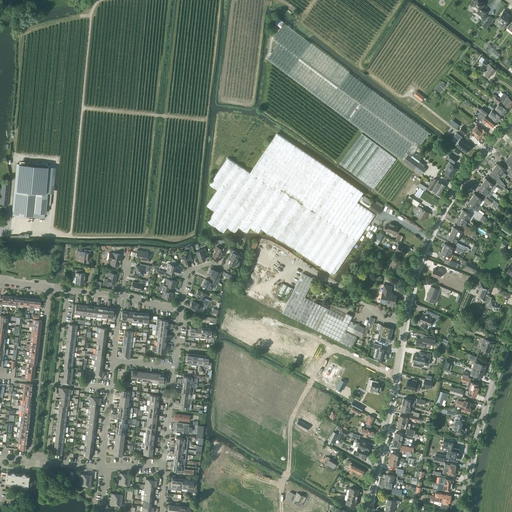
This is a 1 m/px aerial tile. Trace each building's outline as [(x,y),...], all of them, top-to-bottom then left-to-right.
[(479,0),(473,0),(470,5),(476,9),(473,13),(481,19),(487,11),(483,8),(485,6),(482,3),(481,3),(482,2),(479,0)] [(507,20),(511,16),(504,11),(498,19),(503,22),(501,26),(504,28),(509,22),(507,20)] [(280,28),(284,23),(278,18),(274,23),(280,28)] [(421,158),(413,153),(429,132),(349,72),(285,24),(272,41),(277,44),(266,59),(363,131),(401,159),(404,155),(406,157),(403,161),(421,174),(426,168),(424,166),(418,162),(419,160),(421,158)] [(496,59),(500,54),(495,50),(492,55),(496,59)] [(485,61),(485,60),(481,57),(478,61),(485,66),(487,63),(485,61)] [(489,78),(495,69),(488,64),(487,66),(486,68),(488,70),(485,74),(489,78)] [(439,93),(445,86),(442,83),(436,90),(439,93)] [(425,100),(426,98),(417,91),(413,95),(421,101),(423,99),(425,100)] [(507,97),(508,96),(504,93),(500,97),(503,99),(502,100),(502,102),(503,103),(502,103),(505,105),(509,108),(511,103),(511,100),(510,99),(507,97)] [(507,110),(500,105),(499,104),(495,109),(503,115),(507,110)] [(482,108),(480,109),(477,106),(476,108),(485,116),(487,112),(482,108)] [(495,112),(495,113),(492,110),(488,115),(491,118),(497,122),(501,117),(495,112)] [(491,129),(495,124),(480,113),(477,117),(482,121),(481,123),(484,125),(485,123),(491,129)] [(482,129),(477,125),(472,131),(476,135),(476,136),(481,139),(486,132),(482,129)] [(464,135),(468,131),(462,126),(459,130),(464,135)] [(277,133),(250,173),(275,190),(277,188),(277,187),(278,187),(285,192),(313,210),(337,174),(277,133)] [(462,137),(456,133),(454,136),(459,140),(455,145),(466,153),(471,147),(460,139),(462,137)] [(374,189),(396,159),(362,134),(339,164),(374,189)] [(454,163),(457,158),(451,153),(447,158),(454,163)] [(275,190),(250,173),(228,157),(210,184),(218,190),(207,205),(215,211),(208,222),(224,232),(227,227),(235,232),(239,227),(247,233),(250,227),(258,233),(261,228),(272,235),(283,242),(283,241),(334,275),(357,241),(375,214),(373,213),(367,208),(378,215),(382,208),(364,196),(360,203),(366,207),(366,208),(357,202),(364,193),(337,174),(313,210),(285,192),(278,187),(277,187),(277,188),(275,190)] [(451,177),(457,168),(449,162),(446,167),(448,168),(445,172),(447,174),(446,175),(446,176),(447,177),(448,177),(449,178),(450,177),(450,176),(451,177)] [(497,163),(497,164),(496,163),(495,165),(496,165),(493,169),(502,176),(503,175),(505,177),(506,175),(503,172),(505,169),(497,163)] [(17,164),(12,215),(45,218),(48,180),(44,179),(45,167),(17,164)] [(499,178),(502,176),(493,169),(491,172),(490,171),(489,173),(490,173),(489,174),(496,178),(494,181),(496,182),(496,183),(503,188),(505,185),(503,183),(499,178)] [(442,190),(445,185),(434,178),(432,181),(431,180),(430,182),(431,183),(442,190)] [(486,179),(485,178),(483,180),(484,181),(482,184),(490,190),(490,189),(493,192),(497,187),(501,190),(503,188),(496,183),(494,185),(486,179)] [(439,195),(442,190),(431,183),(428,188),(439,195)] [(486,195),(490,190),(482,184),(480,187),(479,186),(477,188),(478,189),(481,191),(479,193),(485,198),(492,203),(494,200),(487,195),(486,195)] [(419,188),(414,195),(419,198),(424,190),(419,188)] [(475,194),(474,194),(473,193),(472,195),(473,196),(471,199),(478,205),(482,199),(475,194)] [(417,207),(420,203),(409,196),(407,200),(417,207)] [(481,206),(478,205),(471,199),(469,202),(468,201),(466,203),(467,204),(470,206),(468,209),(478,216),(481,218),(482,217),(483,215),(477,211),(481,206)] [(424,221),(429,213),(419,207),(416,211),(419,212),(417,216),(424,221)] [(468,220),(471,215),(479,221),(479,220),(479,221),(481,218),(478,216),(468,209),(466,212),(463,210),(462,210),(461,211),(462,212),(460,215),(468,220)] [(465,226),(468,220),(460,215),(458,219),(457,218),(456,220),(457,221),(465,226)] [(392,224),(392,223),(390,222),(388,226),(385,225),(383,230),(388,231),(395,233),(398,226),(392,224)] [(511,231),(504,225),(502,227),(507,230),(505,232),(509,235),(511,231)] [(453,227),(452,226),(451,228),(452,229),(451,232),(459,236),(462,231),(453,227)] [(378,231),(375,240),(380,242),(384,233),(378,231)] [(456,242),(459,236),(451,232),(449,236),(448,235),(447,237),(448,238),(456,242)] [(464,249),(468,251),(469,249),(468,248),(465,246),(466,246),(458,242),(456,246),(464,249)] [(445,243),(445,244),(444,243),(443,245),(444,246),(442,249),(451,253),(454,248),(445,243)] [(404,255),(407,249),(399,244),(396,251),(404,255)] [(221,257),(225,249),(219,246),(218,247),(216,247),(212,256),(218,259),(219,256),(221,257)] [(204,255),(206,254),(204,249),(196,252),(199,261),(205,259),(204,255)] [(448,259),(451,253),(442,249),(441,253),(440,252),(439,254),(440,255),(443,257),(442,259),(446,261),(445,263),(456,267),(458,263),(448,259)] [(76,254),(77,254),(76,261),(86,262),(86,259),(89,260),(90,250),(84,250),(84,252),(76,251),(76,254)] [(150,253),(148,252),(137,250),(136,257),(142,258),(141,261),(148,262),(149,259),(147,259),(147,258),(149,258),(151,258),(151,254),(150,253)] [(235,254),(236,252),(232,250),(228,257),(231,258),(228,264),(234,267),(239,256),(235,254)] [(113,253),(112,253),(109,253),(108,260),(111,261),(110,264),(118,266),(121,255),(113,253)] [(190,261),(192,260),(190,253),(181,257),(184,266),(191,264),(190,261)] [(400,267),(403,263),(394,258),(389,268),(396,272),(399,268),(398,268),(399,267),(400,267)] [(475,272),(478,266),(468,262),(466,267),(475,272)] [(168,263),(166,272),(157,270),(156,273),(171,277),(172,274),(175,275),(175,274),(178,275),(180,269),(177,268),(177,266),(168,263)] [(148,268),(149,266),(142,264),(141,267),(136,266),(135,270),(134,269),(133,274),(138,276),(138,275),(142,275),(143,271),(147,272),(147,268),(148,268)] [(82,273),(82,269),(72,268),(72,272),(75,272),(73,283),(83,284),(85,273),(82,273)] [(217,276),(219,273),(210,268),(207,274),(213,277),(211,279),(217,282),(220,278),(217,276)] [(439,278),(443,269),(439,268),(438,270),(434,269),(431,275),(439,278)] [(114,284),(117,274),(109,272),(108,279),(104,278),(103,285),(109,286),(110,282),(114,284)] [(174,288),(176,281),(164,278),(163,285),(160,284),(160,287),(170,289),(170,287),(174,288)] [(145,285),(146,280),(140,279),(139,283),(132,281),(131,289),(140,291),(142,285),(145,285)] [(215,287),(217,282),(211,279),(210,282),(205,279),(202,285),(211,290),(211,289),(212,290),(214,286),(215,287)] [(487,297),(492,286),(480,281),(477,287),(482,289),(478,297),(486,300),(490,301),(488,306),(498,310),(501,302),(498,301),(498,300),(495,298),(494,300),(491,298),(491,299),(487,297)] [(390,294),(391,286),(384,285),(381,300),(388,301),(388,304),(395,306),(397,295),(390,294)] [(440,286),(439,289),(431,286),(426,299),(435,303),(441,290),(444,292),(444,293),(449,295),(451,290),(440,286)] [(171,290),(170,289),(160,287),(159,289),(163,291),(162,297),(171,300),(173,293),(170,292),(171,290)] [(205,298),(207,294),(197,290),(194,296),(201,299),(200,301),(207,305),(209,300),(205,298)] [(7,305),(8,296),(2,295),(2,298),(0,298),(0,305),(1,306),(2,304),(7,305)] [(199,301),(198,303),(192,301),(189,307),(198,311),(201,306),(205,309),(207,305),(200,301),(199,301)] [(80,315),(81,305),(76,304),(75,309),(72,309),(72,314),(74,314),(80,315)] [(113,310),(114,309),(109,308),(108,308),(107,318),(115,319),(116,310),(113,310)] [(437,320),(439,316),(426,310),(425,313),(424,313),(423,313),(419,322),(422,323),(421,326),(426,328),(428,325),(430,325),(433,318),(437,320)] [(390,337),(393,329),(381,325),(380,328),(379,331),(379,332),(379,334),(382,335),(390,337)] [(389,343),(390,337),(382,335),(381,336),(379,335),(378,339),(380,340),(389,343)] [(434,344),(435,339),(423,337),(423,340),(417,338),(416,340),(415,340),(415,343),(416,343),(415,345),(427,347),(428,343),(434,344)] [(493,347),(494,342),(490,341),(491,339),(486,337),(485,339),(483,338),(479,348),(490,352),(491,347),(493,347)] [(372,343),(371,342),(370,347),(375,348),(377,349),(376,351),(379,352),(378,356),(377,359),(385,361),(388,350),(380,348),(381,345),(372,343)] [(428,365),(431,354),(420,352),(419,355),(418,355),(413,354),(412,362),(414,362),(413,365),(422,367),(422,364),(424,364),(428,365)] [(191,362),(192,354),(186,353),(186,356),(183,356),(182,361),(185,361),(185,362),(191,362)] [(485,368),(486,365),(478,362),(479,361),(475,360),(477,357),(470,354),(468,358),(475,361),(472,368),(476,369),(484,371),(485,371),(485,368)] [(211,357),(208,357),(208,356),(203,355),(202,364),(202,365),(207,365),(207,363),(210,364),(211,357)] [(451,365),(452,361),(446,359),(443,368),(450,371),(452,365),(451,365)] [(335,387),(345,369),(331,361),(323,375),(330,379),(328,383),(335,387)] [(482,377),(484,371),(476,369),(475,372),(472,371),(472,373),(477,375),(476,376),(479,377),(479,376),(482,377)] [(167,376),(164,375),(164,374),(158,374),(157,383),(157,385),(165,386),(167,376)] [(182,381),(194,383),(195,375),(187,374),(187,376),(183,376),(182,381)] [(471,378),(467,377),(463,376),(461,380),(468,383),(468,385),(470,386),(469,388),(477,391),(478,390),(479,388),(478,388),(479,387),(477,386),(478,384),(470,381),(471,378)] [(378,383),(378,382),(370,379),(368,384),(371,385),(370,390),(371,392),(373,393),(375,392),(375,391),(380,392),(382,384),(378,383)] [(415,389),(417,380),(412,379),(412,382),(408,381),(406,387),(415,389)] [(341,391),(346,383),(341,380),(336,388),(341,391)] [(449,392),(462,396),(464,391),(451,387),(449,392)] [(476,396),(477,391),(469,388),(468,391),(466,390),(465,393),(469,394),(468,395),(473,397),(474,395),(476,396)] [(443,399),(438,398),(435,405),(450,409),(450,406),(442,403),(443,399)] [(469,407),(471,402),(464,400),(464,402),(458,400),(456,405),(462,407),(461,410),(469,413),(471,408),(469,407)] [(352,402),(351,405),(362,411),(363,408),(352,402)] [(410,409),(410,406),(402,404),(401,410),(412,413),(412,410),(410,409)] [(361,411),(352,406),(351,410),(359,415),(361,411)] [(371,425),(374,418),(369,415),(366,422),(367,423),(365,427),(362,426),(360,432),(364,433),(364,434),(368,436),(368,435),(372,436),(374,430),(369,429),(371,425)] [(465,425),(467,419),(457,417),(456,420),(459,421),(456,431),(463,433),(464,431),(466,432),(467,425),(465,425)] [(410,424),(407,423),(399,421),(398,422),(397,422),(397,424),(398,425),(397,427),(407,429),(406,431),(414,433),(415,430),(409,429),(410,424)] [(191,432),(191,425),(177,423),(176,430),(191,432)] [(412,439),(410,439),(410,438),(403,437),(404,434),(396,432),(396,434),(394,434),(394,437),(393,438),(407,441),(412,442),(412,439)] [(187,444),(188,436),(184,436),(184,438),(176,437),(175,443),(187,444)] [(407,444),(407,441),(393,438),(393,439),(393,442),(394,443),(393,444),(401,446),(402,443),(407,444)] [(369,450),(371,443),(364,441),(365,441),(358,439),(357,442),(356,442),(354,446),(358,447),(369,450)] [(459,449),(453,448),(455,441),(444,439),(442,447),(448,448),(446,456),(446,458),(449,459),(457,460),(459,449)] [(367,457),(369,450),(358,447),(357,451),(354,450),(353,454),(360,456),(360,455),(367,457)] [(389,458),(390,459),(403,461),(403,458),(399,457),(399,454),(392,452),(391,454),(390,455),(389,458)] [(334,469),(338,462),(327,456),(323,463),(334,469)] [(445,460),(435,458),(433,458),(433,461),(445,464),(444,468),(455,470),(456,465),(448,463),(445,462),(445,460)] [(402,464),(403,461),(390,459),(389,465),(398,467),(399,463),(402,464)] [(362,475),(364,469),(351,463),(349,469),(350,469),(349,471),(353,473),(354,471),(362,475)] [(11,474),(10,473),(7,473),(6,483),(9,483),(10,482),(13,483),(14,484),(17,484),(18,474),(15,473),(14,474),(11,474)] [(22,475),(21,474),(18,474),(17,484),(20,484),(24,484),(24,485),(28,485),(29,475),(26,475),(25,475),(22,475)] [(384,479),(397,482),(401,483),(402,480),(396,479),(396,480),(394,480),(395,475),(387,474),(386,476),(385,476),(384,479)] [(453,483),(453,481),(453,480),(445,478),(439,476),(438,483),(452,485),(452,483),(453,483)] [(176,490),(177,478),(171,478),(171,481),(168,481),(167,489),(176,490)] [(396,488),(397,482),(384,479),(383,483),(384,484),(384,486),(392,488),(390,493),(400,495),(402,490),(396,488)] [(193,482),(193,480),(188,480),(187,488),(186,491),(193,492),(194,491),(195,490),(195,489),(196,483),(197,483),(197,482),(193,482)] [(355,489),(355,488),(353,487),(353,488),(350,488),(348,495),(357,498),(359,490),(355,489)] [(295,497),(296,494),(290,491),(287,498),(298,503),(300,497),(297,496),(297,497),(295,497)] [(14,503),(15,494),(8,493),(6,502),(9,502),(14,503)] [(356,506),(357,498),(348,495),(347,500),(342,499),(341,502),(345,505),(351,506),(351,505),(356,506)] [(437,496),(435,496),(431,495),(430,499),(439,500),(439,502),(442,502),(441,508),(447,510),(448,508),(448,504),(448,502),(450,502),(451,498),(437,496)] [(396,500),(395,501),(387,499),(386,505),(386,507),(385,511),(390,511),(393,511),(396,502),(400,503),(400,501),(396,500)]
